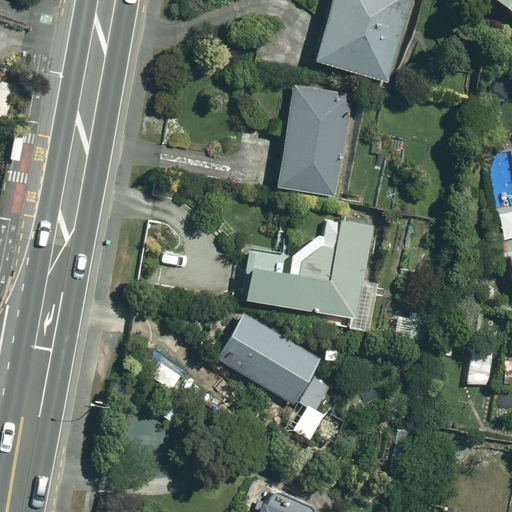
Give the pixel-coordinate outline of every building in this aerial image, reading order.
[(402,0),(321,0),(305,51),(378,75),(402,0)] [(511,0),(498,0),(511,10),(511,0)] [(347,95),(288,83),(267,179),(327,191),(347,95)] [(369,225),(332,216),(326,244),(296,237),(292,255),(244,245),(234,288),(348,314),(369,225)] [(337,368),(236,308),(209,352),(310,412),(337,368)] [(309,511),(314,503),(254,475),(236,511),(309,511)]
